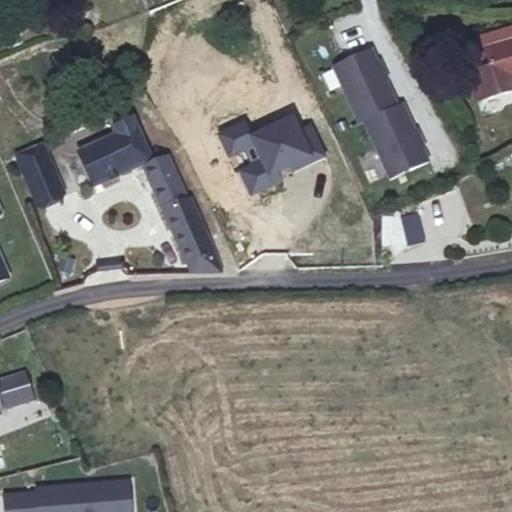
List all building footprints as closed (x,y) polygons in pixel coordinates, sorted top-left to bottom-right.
[(484,49),(511,40),(511,28),(481,38),(484,49)] [(511,40),(484,49),(485,54),(468,59),(481,101),(511,92),(511,40)] [(371,50),(333,68),(359,125),(364,123),(398,108),(371,50)] [(398,108),(364,123),(391,181),(429,163),(402,105),(398,108)] [(153,158),(133,115),(113,125),(116,133),(79,151),(95,185),(153,158)] [(63,196),(43,145),(16,155),(37,207),(63,196)] [(223,270),(189,199),(187,200),(166,156),(143,167),(154,190),(153,191),(192,274),(223,270)] [(0,219),(2,218),(0,213),(0,287),(11,283),(0,260),(0,219)] [(424,243),(417,215),(400,219),(407,247),(424,243)] [(31,249),(21,223),(6,230),(16,256),(31,249)] [(0,409),(32,399),(24,373),(0,380),(0,409)] [(130,511),(128,484),(35,492),(35,495),(4,497),(4,511),(130,511)]
